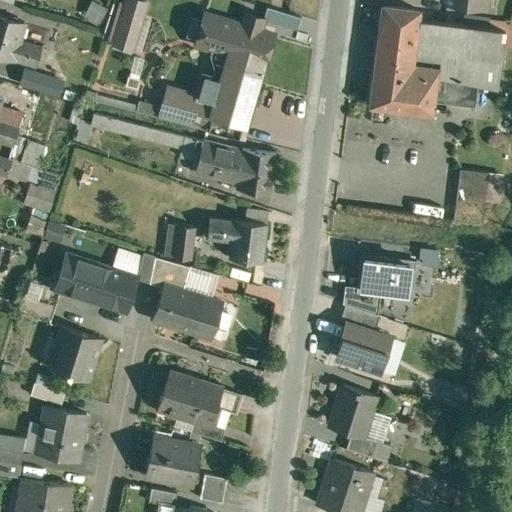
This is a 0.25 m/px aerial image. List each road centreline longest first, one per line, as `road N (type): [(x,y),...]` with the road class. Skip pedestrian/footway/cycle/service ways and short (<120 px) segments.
road 1 (residential): [(275,511),(342,0)]
road 2 (residential): [(135,333),(103,511)]
